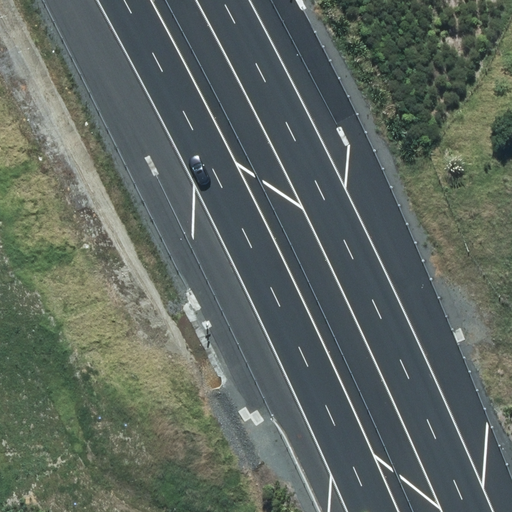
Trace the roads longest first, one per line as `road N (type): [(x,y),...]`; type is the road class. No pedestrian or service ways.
road 1 (motorway): [(374,511),(214,166),(123,0)]
road 2 (motorway): [(227,0),(471,511)]
